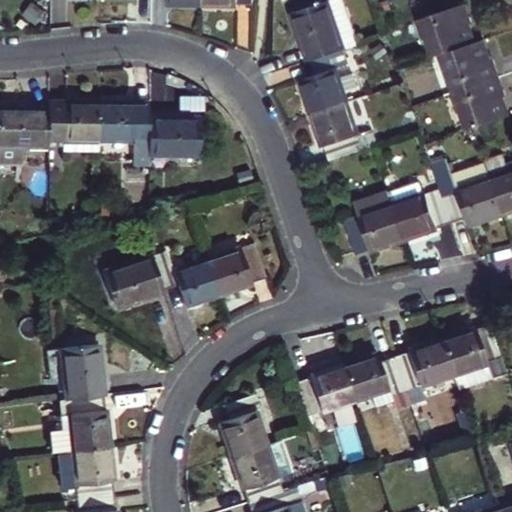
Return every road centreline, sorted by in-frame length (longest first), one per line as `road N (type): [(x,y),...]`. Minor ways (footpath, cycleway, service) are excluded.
road 1 (residential): [(0,55),(133,46),(164,49),(214,71),(252,110),(271,145),(323,308)]
road 2 (residential): [(166,511),(166,440),(188,385),(253,331),(323,308)]
road 3 (residential): [(323,308),(511,267)]
